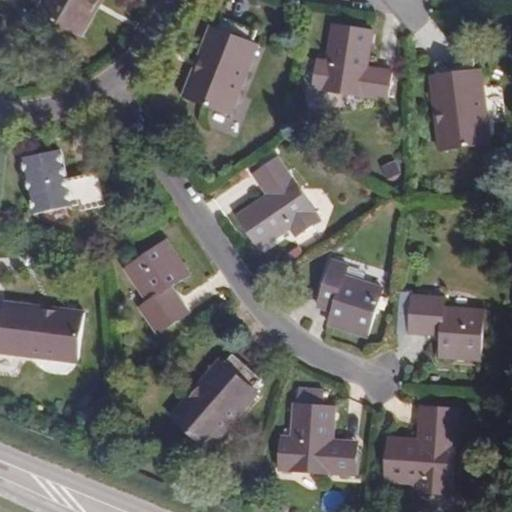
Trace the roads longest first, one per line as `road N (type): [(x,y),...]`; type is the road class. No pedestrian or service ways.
road 1 (residential): [(390,407),(277,346),(108,93)]
road 2 (secondary): [(152,511),(0,449)]
